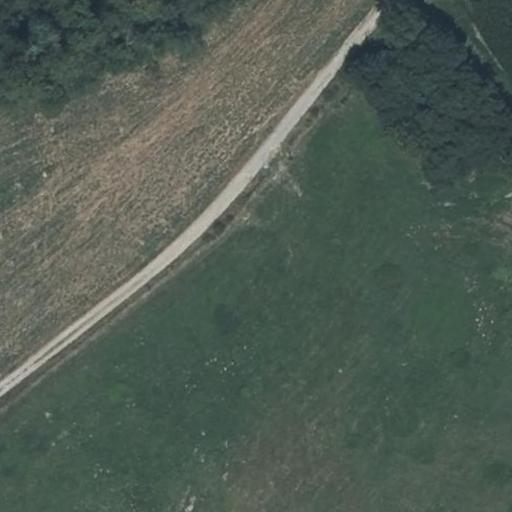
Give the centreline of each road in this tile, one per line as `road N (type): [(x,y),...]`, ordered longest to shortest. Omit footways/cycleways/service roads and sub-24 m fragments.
road 1 (track): [(0,394),(173,264),(401,0)]
road 2 (track): [(421,0),(511,107)]
